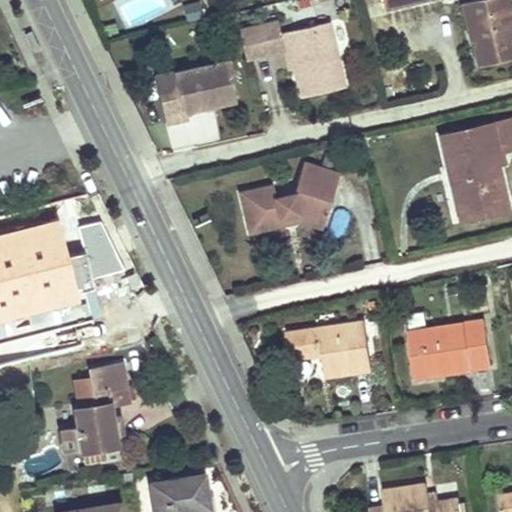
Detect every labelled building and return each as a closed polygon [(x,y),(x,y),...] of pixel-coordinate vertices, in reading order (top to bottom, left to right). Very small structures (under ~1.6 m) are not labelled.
[(126,23),(166,10),(163,0),(124,0),(119,2),(126,23)] [(478,64),(511,56),(511,9),(510,0),(467,0),(462,1),(465,16),(467,16),(471,15),(476,38),(472,39),(478,64)] [(279,32),(280,32),(274,3),(234,12),(241,41),(279,32)] [(200,4),(185,7),(189,23),(204,20),(200,4)] [(471,15),(467,16),(472,39),(476,38),(471,15)] [(343,86),(328,21),(280,32),(279,32),(283,49),(289,48),(293,68),(300,96),(343,86)] [(289,48),(283,49),(288,69),(293,68),(289,48)] [(224,60),(155,77),(165,124),(185,119),(184,111),(233,100),(224,60)] [(511,117),(442,135),(460,209),(505,198),(495,161),(503,159),(500,148),(511,145),(511,117)] [(275,186),(244,192),(253,232),(284,224),(282,216),(298,212),(300,220),(323,227),(341,174),(306,160),(294,193),(277,196),(275,186)] [(505,198),(460,209),(462,219),(507,208),(505,198)] [(282,216),(284,224),(300,220),(298,212),(282,216)] [(67,254),(58,219),(41,223),(40,219),(0,229),(0,317),(42,306),(43,310),(84,299),(81,289),(94,286),(92,278),(124,270),(101,220),(77,225),(84,250),(67,254)] [(453,371),(492,365),(485,319),(408,331),(415,377),(453,371)] [(326,375),(372,368),(366,320),(286,332),(290,357),(323,353),(326,375)] [(60,428),(64,450),(80,447),(83,463),(118,457),(116,441),(123,440),(119,415),(111,416),(109,403),(107,387),(125,384),(121,363),(89,369),(95,404),(74,407),(77,425),(60,428)] [(107,387),(109,403),(127,400),(125,384),(107,387)] [(173,399),(147,398),(146,429),(171,430),(173,399)] [(141,504),(151,502),(146,472),(136,474),(141,504)] [(151,481),(156,511),(195,511),(193,496),(207,494),(203,472),(151,481)] [(81,499),(78,483),(57,486),(59,502),(81,499)] [(427,483),(383,490),(385,505),(369,507),(370,511),(461,511),(459,498),(439,501),(430,502),(429,493),(427,483)] [(438,491),(429,493),(430,502),(439,501),(438,491)] [(511,511),(511,493),(500,495),(502,511),(511,511)] [(209,511),(207,494),(193,496),(195,511),(209,511)] [(119,511),(118,503),(64,511),(119,511)]
